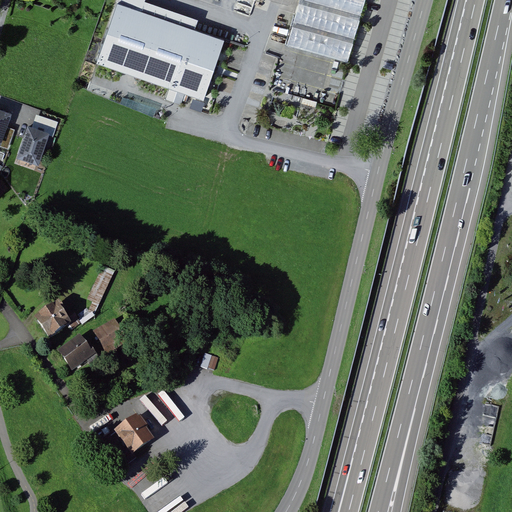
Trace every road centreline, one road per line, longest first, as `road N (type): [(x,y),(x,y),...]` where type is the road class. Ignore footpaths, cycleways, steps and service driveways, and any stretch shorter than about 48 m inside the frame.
road 1 (motorway): [(460,0),(334,511)]
road 2 (motorway): [(474,0),(349,511)]
road 3 (tertiary): [(321,409),(425,0)]
road 4 (motorway): [(407,398),(505,0)]
road 5 (unclassified): [(0,344),(25,338),(86,420),(211,381),(321,409)]
